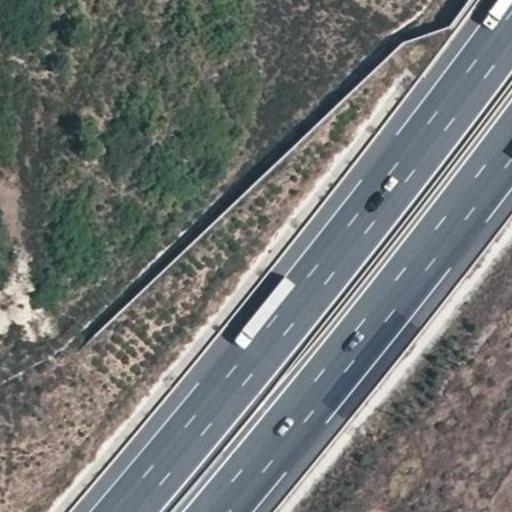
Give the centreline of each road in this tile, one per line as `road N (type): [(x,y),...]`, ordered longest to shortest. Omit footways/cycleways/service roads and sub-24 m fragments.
road 1 (motorway): [(511,25),(124,511)]
road 2 (motorway): [(218,511),(511,144)]
